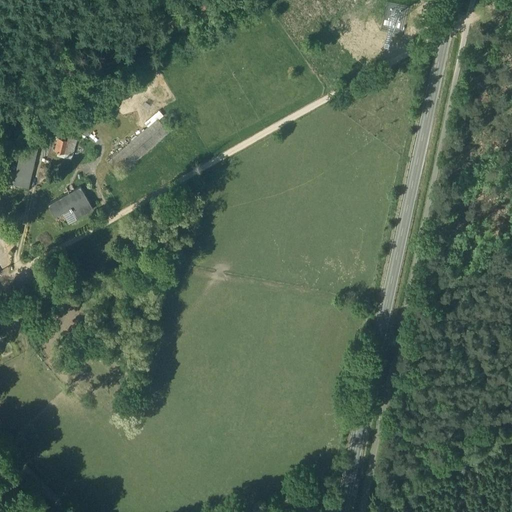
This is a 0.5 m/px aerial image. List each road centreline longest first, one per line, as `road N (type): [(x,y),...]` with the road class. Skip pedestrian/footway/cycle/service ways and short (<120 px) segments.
road 1 (track): [(498,0),(0,282)]
road 2 (primary): [(341,511),(452,0)]
